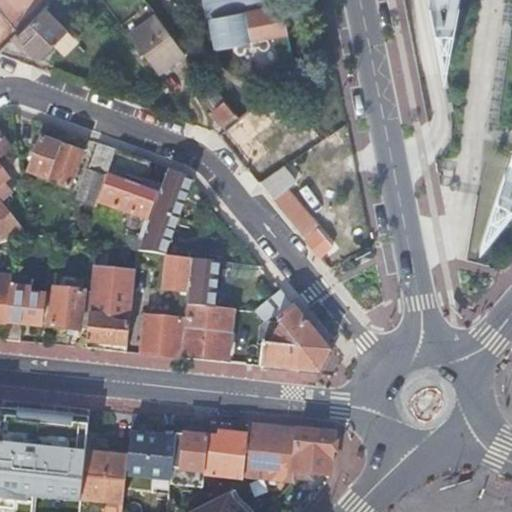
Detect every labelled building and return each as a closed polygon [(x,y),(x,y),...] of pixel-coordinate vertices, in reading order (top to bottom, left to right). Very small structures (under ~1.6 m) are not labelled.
[(202,0),(193,0),(195,5),(197,10),(201,15),(206,18),(202,0)] [(202,0),(206,19),(213,18),(214,25),(218,31),(219,36),(212,37),(212,41),(214,49),(230,46),(232,57),(237,56),(244,64),(250,63),(252,72),(258,71),(259,78),(269,76),(268,69),(293,64),(281,5),(275,6),(274,0),(202,0)] [(432,0),(435,14),(470,15),(472,0),(432,0)] [(47,8),(18,36),(41,59),(55,45),(69,31),(47,8)] [(157,16),(130,36),(158,75),(187,54),(157,16)] [(213,18),(212,18),(208,27),(207,36),(208,41),(212,41),(212,37),(219,36),(218,31),(214,25),(213,18)] [(220,95),(203,74),(199,77),(216,98),(220,95)] [(218,101),(216,98),(199,77),(183,90),(203,114),(218,101)] [(235,115),(225,102),(211,113),(221,126),(235,115)] [(0,202),(11,194),(2,184),(7,180),(0,171),(0,158),(10,151),(0,139),(0,202)] [(47,182),(59,148),(49,144),(39,140),(27,174),(47,182)] [(96,203),(114,153),(115,152),(105,148),(96,145),(75,203),(94,210),(96,203)] [(47,182),(46,183),(67,191),(80,155),(59,148),(47,182)] [(121,237),(140,239),(159,189),(142,183),(149,164),(132,157),(114,153),(96,203),(121,213),(119,219),(118,226),(119,232),(121,237)] [(280,212),(289,207),(280,193),(300,181),(289,163),(260,182),(280,212)] [(0,237),(5,243),(26,236),(0,202),(0,237)] [(296,230),(304,241),(315,232),(307,221),(301,225),(296,230)] [(304,241),(319,259),(325,253),(333,247),(318,229),(315,232),(304,241)] [(133,289),(134,274),(106,271),(109,249),(96,247),(90,295),(88,313),(86,331),(85,343),(104,345),(103,352),(114,353),(125,354),(128,327),(129,326),(133,289)] [(144,254),(136,253),(134,274),(133,289),(162,292),(165,257),(144,254)] [(190,262),(165,257),(162,292),(180,294),(179,303),(165,302),(164,316),(184,318),(190,262)] [(10,288),(11,279),(0,278),(0,325),(6,326),(10,288)] [(29,290),(10,288),(6,326),(5,341),(19,343),(19,334),(20,326),(40,327),(42,297),(28,296),(29,290)] [(58,329),(66,330),(74,331),(78,331),(79,330),(80,312),(88,313),(90,295),(53,291),(49,328),(58,329)] [(330,353),(285,298),(268,312),(271,317),(265,322),(275,336),(272,341),(266,341),(265,346),(261,345),(259,368),(289,371),(318,375),(330,353)] [(227,311),(188,307),(183,355),(228,359),(231,326),(225,326),(227,311)] [(88,313),(80,312),(79,330),(86,331),(88,313)] [(159,357),(177,359),(181,322),(144,318),(140,355),(159,357)] [(89,418),(2,410),(0,433),(0,511),(33,511),(34,500),(35,492),(81,497),(85,455),(89,418)] [(248,437),(243,476),(292,481),(293,473),(305,474),(329,477),(334,436),(292,432),(249,427),(248,437)] [(210,476),(243,480),(243,476),(248,437),(233,436),(218,434),(217,443),(207,442),(204,474),(210,474),(210,476)] [(152,437),(130,435),(127,459),(125,477),(152,480),(151,494),(168,496),(169,486),(174,439),(152,437)] [(202,489),(204,474),(207,442),(207,438),(194,437),(174,435),(174,439),(169,486),(202,489)] [(85,455),(81,497),(80,499),(122,504),(125,477),(127,459),(106,457),(85,455)] [(249,511),(238,502),(239,494),(237,491),(193,511),(249,511)] [(81,497),(35,492),(34,500),(80,504),(80,499),(81,497)]
